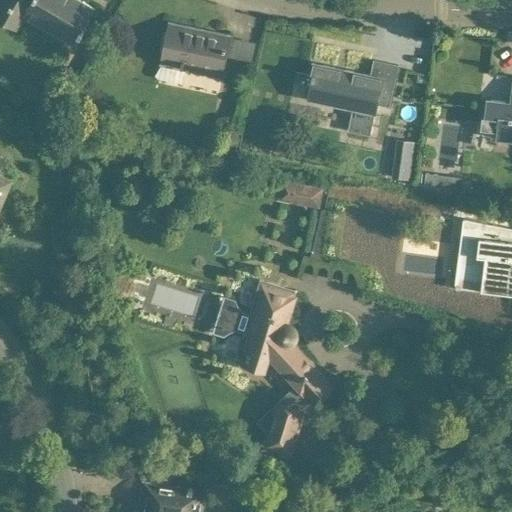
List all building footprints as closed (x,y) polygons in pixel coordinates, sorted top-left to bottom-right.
[(0,0),(0,1),(24,16),(25,14),(73,43),(82,28),(84,30),(88,23),(85,22),(94,8),(80,0),(0,0)] [(228,36),(207,32),(196,30),(171,24),(163,63),(187,68),(220,75),(228,36)] [(370,75),(312,63),(309,76),(312,76),(311,80),(312,80),(308,99),(353,109),(349,130),(369,134),(374,113),(375,113),(378,99),(389,101),(388,107),(389,107),(398,65),(373,59),(370,75)] [(511,82),(510,102),(487,99),(484,116),(482,116),(481,130),(496,132),(495,139),(511,140),(511,82)] [(0,203),(10,179),(0,175),(0,158),(1,156),(0,155),(0,203)] [(395,158),(393,176),(411,179),(414,160),(395,158)] [(424,185),(464,189),(465,177),(425,173),(424,185)] [(290,203),(290,200),(318,205),(321,189),(283,182),(282,190),(279,189),(277,200),(290,203)] [(464,222),(460,253),(477,255),(473,289),(511,294),(511,227),(463,218),(463,221),(464,222)] [(115,267),(107,293),(127,300),(129,292),(120,289),(123,278),(133,281),(135,274),(115,267)] [(314,406),(332,388),(291,343),(292,342),(294,341),(295,339),(295,337),(295,336),(295,334),(295,332),(294,330),(293,329),(292,327),(290,326),(289,325),(287,325),(285,325),(296,291),(261,280),(244,334),(250,336),(246,349),(249,350),(244,365),(263,371),(268,356),(287,377),(314,406)] [(59,389),(67,395),(72,389),(64,383),(59,389)] [(302,416),(284,396),(279,401),(278,404),(264,447),(289,455),(302,416)] [(219,469),(208,480),(222,493),(232,482),(219,469)] [(201,511),(204,492),(144,482),(140,505),(138,504),(137,506),(135,511),(201,511)]
